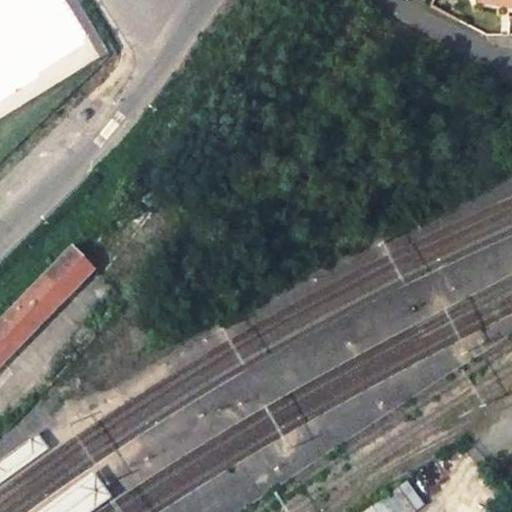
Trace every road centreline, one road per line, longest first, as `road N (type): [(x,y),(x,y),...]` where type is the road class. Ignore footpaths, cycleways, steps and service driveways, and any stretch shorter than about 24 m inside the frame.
road 1 (unclassified): [(204,0),(131,107),(0,240)]
road 2 (residential): [(390,0),(511,61)]
